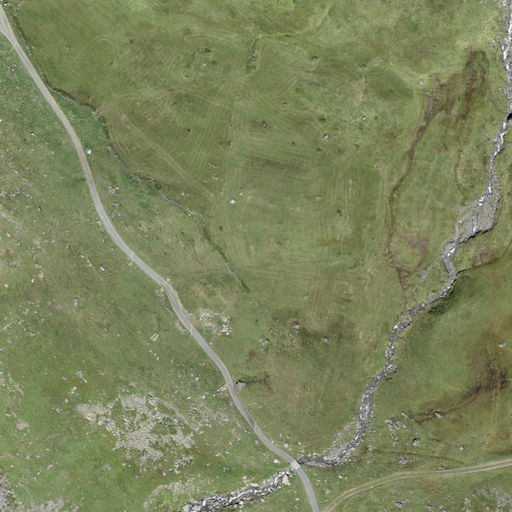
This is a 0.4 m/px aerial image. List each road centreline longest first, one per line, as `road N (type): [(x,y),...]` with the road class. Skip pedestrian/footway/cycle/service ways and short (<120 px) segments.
road 1 (track): [(316,511),(300,473),(271,450),(174,308),(172,285),(116,238),(71,125),(0,21)]
road 2 (track): [(326,511),(352,490),(404,476),(511,465)]
